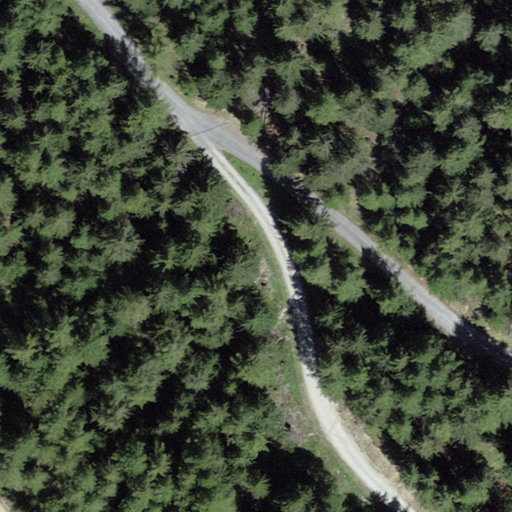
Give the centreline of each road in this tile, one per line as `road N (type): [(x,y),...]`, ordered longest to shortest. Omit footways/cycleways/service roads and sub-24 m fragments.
road 1 (unclassified): [(402,511),(348,458),(317,406),(287,262),(255,203),(210,152),(209,131)]
road 2 (unclassified): [(209,131),(306,195),(437,313),(511,360)]
road 3 (unclassified): [(85,0),(150,80),(209,131)]
